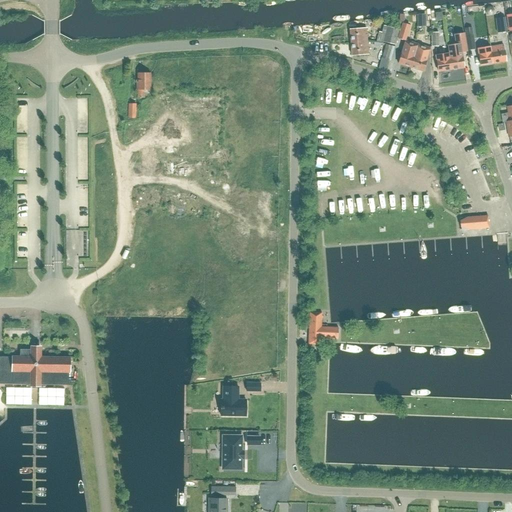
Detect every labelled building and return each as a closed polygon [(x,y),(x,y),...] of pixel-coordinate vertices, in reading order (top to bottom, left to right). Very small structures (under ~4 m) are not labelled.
[(416,15),(416,21),(416,27),(425,27),(425,14),(416,15)] [(506,31),(504,17),(498,18),(500,32),(506,31)] [(409,25),(402,23),(397,39),(404,41),(409,25)] [(383,27),(382,33),(378,32),(377,38),(375,37),(374,39),(368,38),(368,41),(382,43),(383,42),(395,45),(399,29),(386,26),(386,27),(383,27)] [(470,50),(475,50),(473,35),(472,27),(464,28),(464,31),(465,36),(467,51),(470,50)] [(349,30),(350,42),(366,41),(365,28),(349,30)] [(454,44),(446,44),(450,70),(463,68),(460,53),(465,52),(463,33),(453,34),(454,44)] [(350,42),(351,55),(367,54),(366,41),(350,42)] [(397,64),(409,68),(415,51),(416,45),(404,41),(403,45),(397,64)] [(387,60),(391,46),(385,44),(381,58),(387,60)] [(429,49),(416,45),(415,51),(409,68),(422,72),(429,49)] [(503,45),(490,47),(492,63),(505,61),(503,45)] [(490,47),(477,49),(479,65),(492,63),(490,47)] [(437,72),(450,70),(448,54),(435,56),(437,72)] [(150,90),(150,73),(137,73),(137,82),(136,82),(136,90),(137,90),(137,97),(143,97),(143,90),(150,90)] [(159,97),(160,111),(171,110),(171,96),(159,97)] [(138,106),(138,126),(149,126),(150,106),(138,106)] [(170,176),(170,163),(151,164),(152,177),(170,176)] [(192,175),(197,168),(192,165),(188,173),(192,175)] [(131,193),(131,206),(144,205),(144,193),(131,193)] [(187,204),(187,215),(199,214),(199,203),(187,204)] [(459,218),(460,230),(488,227),(487,215),(459,218)] [(321,313),(309,312),(308,344),(320,344),(320,338),(337,339),(338,327),(321,327),(321,313)] [(0,356),(0,383),(30,384),(30,386),(31,386),(38,386),(39,386),(39,385),(68,385),(68,372),(69,372),(69,358),(40,357),(40,350),(19,349),(19,357),(0,356)] [(260,391),(260,383),(246,383),(246,391),(260,391)] [(245,416),(245,400),(237,400),(238,387),(223,387),(223,400),(221,400),(220,416),(245,416)] [(223,436),(223,459),(225,459),(225,468),(240,468),(241,444),(241,437),(236,437),(223,436)] [(226,511),(226,499),(209,499),(208,511),(226,511)]
